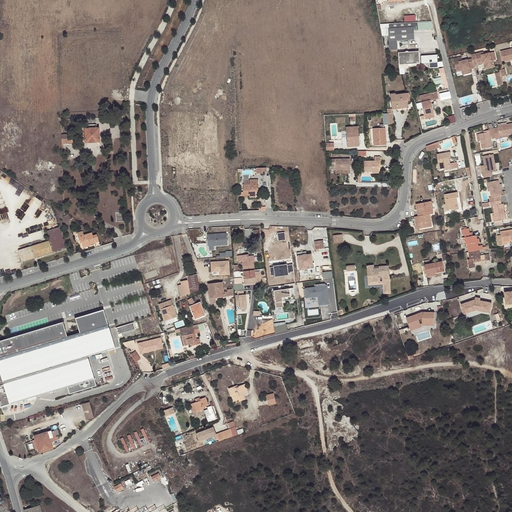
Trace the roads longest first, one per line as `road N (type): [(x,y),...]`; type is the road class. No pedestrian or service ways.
road 1 (residential): [(32,465),(167,372),(434,290),(511,282)]
road 2 (track): [(511,376),(468,367),(344,384),(295,373)]
road 3 (residential): [(409,151),(400,211),(388,223),(267,219)]
road 4 (residential): [(152,182),(151,94),(194,0)]
road 5 (residential): [(0,287),(136,241)]
road 6 (unclassified): [(431,2),(460,126)]
